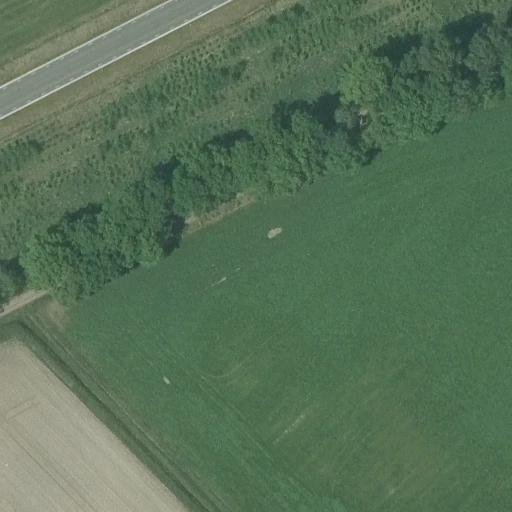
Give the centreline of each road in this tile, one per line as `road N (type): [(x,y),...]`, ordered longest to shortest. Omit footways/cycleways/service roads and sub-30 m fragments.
road 1 (track): [(511,65),(343,124),(205,210),(0,311)]
road 2 (secondary): [(0,101),(197,0)]
